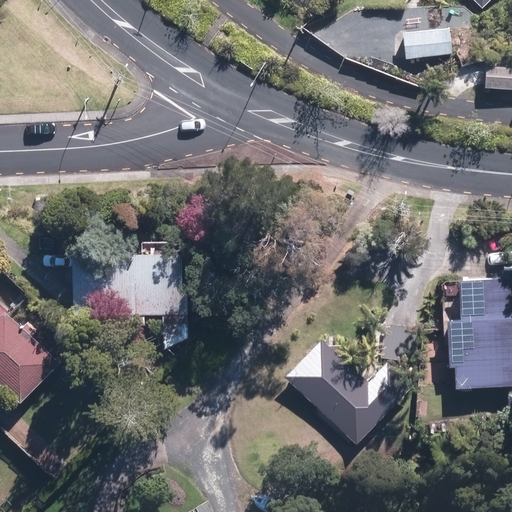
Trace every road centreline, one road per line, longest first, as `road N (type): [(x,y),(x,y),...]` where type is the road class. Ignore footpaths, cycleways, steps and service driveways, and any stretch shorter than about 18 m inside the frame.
road 1 (tertiary): [(224,90),(347,144),(511,174)]
road 2 (residential): [(0,150),(91,147),(158,133),(224,90)]
road 3 (tertiary): [(99,0),(178,65),(224,90)]
